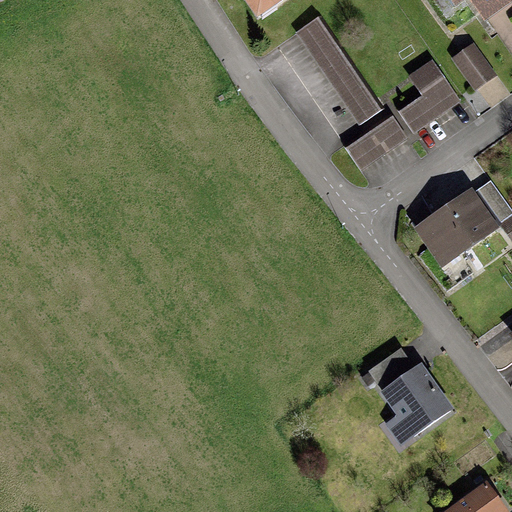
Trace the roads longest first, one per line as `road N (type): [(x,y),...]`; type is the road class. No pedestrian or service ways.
road 1 (residential): [(363,222),(192,0)]
road 2 (residential): [(511,406),(363,222)]
road 3 (residential): [(363,222),(511,115)]
